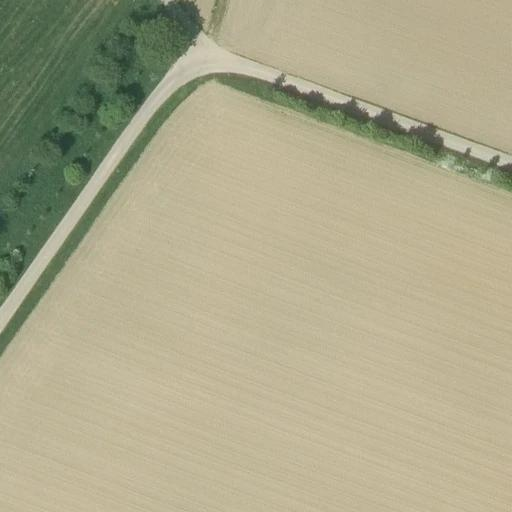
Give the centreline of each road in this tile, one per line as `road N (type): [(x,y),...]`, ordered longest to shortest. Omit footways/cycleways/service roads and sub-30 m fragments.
road 1 (track): [(166,0),(196,51),(511,165)]
road 2 (track): [(196,51),(0,316)]
